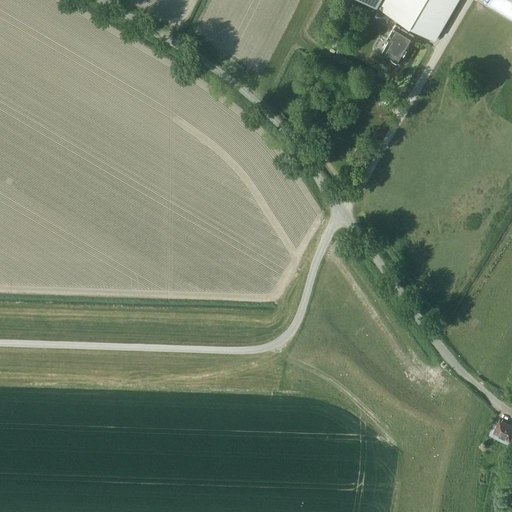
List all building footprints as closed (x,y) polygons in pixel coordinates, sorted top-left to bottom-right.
[(370,0),(434,39),(457,0),(370,0)] [(511,0),(490,0),(487,6),(511,18),(511,0)] [(378,9),(374,15),(386,22),(390,16),(378,9)] [(395,24),(387,38),(388,39),(382,51),(390,56),(390,60),(394,62),(399,61),(414,35),(395,24)] [(494,423),(488,434),(508,444),(509,440),(511,434),(511,425),(499,419),(497,424),(494,423)]
